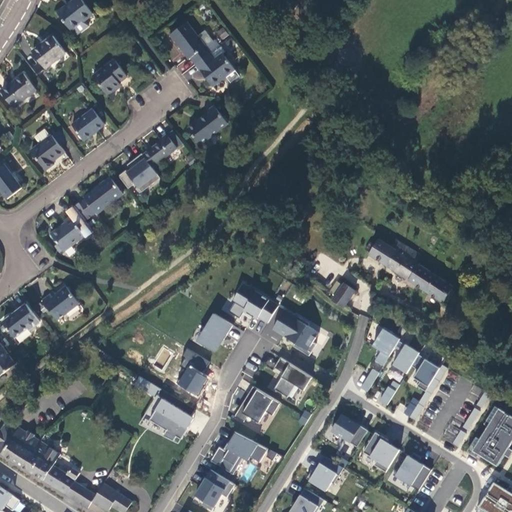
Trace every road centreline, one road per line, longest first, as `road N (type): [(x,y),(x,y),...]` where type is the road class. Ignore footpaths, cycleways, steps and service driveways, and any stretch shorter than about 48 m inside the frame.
road 1 (residential): [(0,224),(186,82)]
road 2 (residential): [(342,386),(472,467),(478,480),(469,511)]
road 3 (residential): [(251,337),(158,511)]
road 4 (residential): [(259,511),(342,386)]
